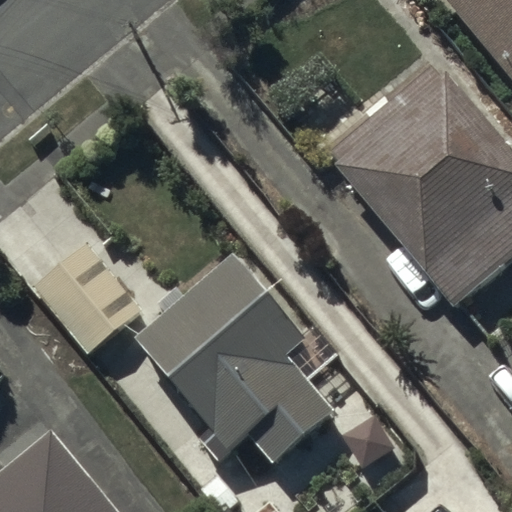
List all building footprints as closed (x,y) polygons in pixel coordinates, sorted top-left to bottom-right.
[(511,0),(444,0),(511,81),(511,0)] [(341,168),(336,172),(454,312),(511,262),(511,153),(449,78),(442,84),(433,72),(331,157),(341,168)] [(86,249),(34,291),(88,359),(142,315),(86,249)] [(136,343),(228,458),(250,441),(273,468),(334,417),(308,383),(338,357),(317,328),(303,339),(236,259),(136,343)] [(0,478),(0,511),(114,511),(53,435),(0,478)] [(278,511),(270,502),(257,511),(278,511)]
